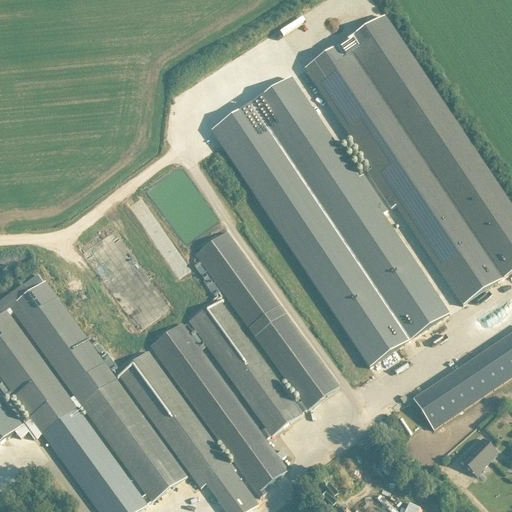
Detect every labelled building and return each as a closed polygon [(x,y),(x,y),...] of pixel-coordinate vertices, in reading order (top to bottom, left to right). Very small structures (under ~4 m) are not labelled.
[(511,208),(385,18),(305,72),(372,171),(367,174),(392,211),(396,208),(463,308),(511,275),(511,208)] [(292,80),(212,134),(370,370),(450,317),(383,217),(388,214),(363,177),(359,180),(292,80)] [(194,331),(190,334),(189,333),(188,334),(182,325),(150,348),(260,500),(267,495),(264,490),(289,472),(281,461),(286,457),(282,451),(277,455),(267,441),(339,388),(227,233),(195,257),(301,404),(295,407),(219,301),(188,323),(194,331)] [(34,441),(42,436),(97,511),(142,511),(188,479),(46,283),(44,285),(38,277),(0,304),(0,378),(31,421),(24,427),(34,441)] [(434,432),(511,380),(511,336),(505,341),(427,393),(424,394),(414,401),(414,402),(418,407),(434,432)] [(235,472),(236,471),(149,353),(117,376),(201,491),(206,487),(224,474),(228,478),(235,472)] [(0,446),(23,427),(0,400),(0,446)] [(483,441),(461,463),(476,478),(489,465),(484,459),(492,450),(483,441)] [(253,511),(259,507),(235,472),(228,478),(224,474),(206,487),(223,511),(253,511)] [(371,484),(367,480),(358,487),(365,496),(378,485),(374,481),(371,484)]
